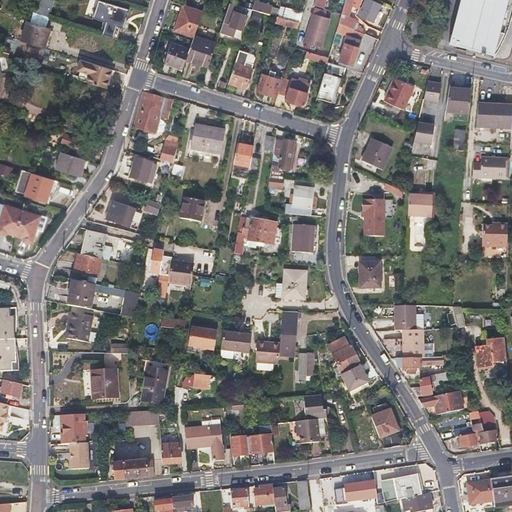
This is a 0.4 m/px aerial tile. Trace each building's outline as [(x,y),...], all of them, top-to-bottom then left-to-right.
[(36,0),(33,13),(49,18),(52,6),(41,3),(42,0),(36,0)] [(116,37),(120,25),(127,28),(133,10),(102,0),(96,18),(110,22),(106,34),(116,37)] [(346,0),(341,21),(356,29),(359,21),(350,17),(354,0),(346,0)] [(373,0),(366,0),(364,6),(360,15),(374,21),(382,4),(373,0)] [(511,0),(459,0),(449,41),(480,49),(479,52),(485,53),(485,50),(493,52),(495,45),(499,46),(509,27),(511,15),(511,0)] [(253,10),(261,12),(270,14),(272,5),(255,1),(253,10)] [(234,37),(237,28),(243,30),(248,16),(236,12),(238,6),(229,3),(220,32),(234,37)] [(280,7),(272,5),(270,14),(277,16),(280,7)] [(175,30),(194,37),(194,36),(203,12),(184,6),(175,30)] [(253,10),(238,6),(236,12),(248,16),(250,17),(253,10)] [(47,28),(49,18),(33,13),(30,23),(47,28)] [(331,18),(314,13),(305,42),(322,47),(331,18)] [(298,28),(299,25),(300,22),(277,16),(275,22),(298,28)] [(350,34),(342,63),(349,64),(349,62),(354,63),(361,39),(363,40),(367,34),(356,29),(341,21),(338,28),(350,34)] [(51,29),(47,28),(30,23),(28,22),(22,41),(45,49),(51,29)] [(189,50),(186,58),(208,67),(216,44),(194,36),(194,37),(189,50)] [(182,69),(186,58),(189,50),(171,43),(164,62),(182,69)] [(246,88),(249,78),(253,65),(255,59),(253,56),(239,51),(229,82),(246,88)] [(328,64),(330,58),(316,53),(314,60),(328,64)] [(0,55),(0,74),(11,72),(8,58),(0,55)] [(112,70),(103,67),(93,64),(87,83),(107,89),(112,70)] [(337,93),(335,92),(334,92),(338,77),(332,75),(332,74),(343,77),(346,68),(328,64),(317,97),(335,102),(337,93)] [(282,80),(272,77),(262,74),(257,91),(277,97),(279,93),(282,80)] [(287,101),(305,106),(312,83),(284,75),(282,80),(279,93),(288,96),(287,101)] [(395,77),(392,85),(389,92),(391,93),(388,101),(405,108),(415,86),(395,77)] [(428,80),(424,98),(438,101),(442,83),(428,80)] [(470,112),(471,100),(472,89),(450,88),(446,112),(470,112)] [(154,131),(156,122),(159,113),(167,115),(172,99),(143,91),(133,125),(154,131)] [(511,103),(480,103),(478,127),(511,127),(511,103)] [(420,111),(410,152),(414,153),(417,142),(430,145),(435,125),(421,122),(424,112),(420,111)] [(218,151),(220,140),(223,128),(194,123),(189,145),(218,151)] [(63,136),(62,139),(61,142),(85,150),(88,142),(85,141),(86,136),(59,128),(57,134),(63,136)] [(464,151),(465,141),(465,131),(455,131),(454,151),(464,151)] [(272,148),(273,145),(274,136),(265,134),(263,147),(272,148)] [(169,160),(172,161),(173,159),(177,143),(164,139),(160,157),(165,159),(169,160)] [(383,168),(388,158),(393,147),(375,139),(364,159),(383,168)] [(279,146),(273,145),(272,148),(269,172),(277,172),(277,169),(288,170),(291,144),(280,142),(279,146)] [(248,164),(249,156),(251,145),(236,143),(232,162),(248,164)] [(411,147),(404,146),(402,152),(409,155),(411,147)] [(57,150),(54,159),(52,168),(75,175),(81,158),(57,150)] [(152,160),(136,155),(131,175),(147,179),(152,160)] [(258,157),(249,156),(248,164),(247,168),(256,169),(258,157)] [(474,177),(510,180),(511,158),(484,157),(483,163),(475,163),(474,177)] [(172,161),(169,160),(165,159),(161,175),(168,177),(172,161)] [(156,161),(152,160),(147,179),(151,180),(156,161)] [(22,171),(19,181),(16,191),(46,201),(53,180),(22,171)] [(282,177),(268,176),(268,177),(267,184),(281,186),(282,177)] [(312,187),(303,186),(294,185),(291,205),(310,207),(312,187)] [(407,193),(407,215),(430,215),(431,190),(423,190),(423,194),(417,194),(407,193)] [(199,220),(201,210),(203,200),(183,196),(179,216),(199,220)] [(110,199),(108,217),(131,219),(133,200),(110,199)] [(364,200),(364,205),(364,210),(369,211),(369,215),(366,215),(366,235),(385,235),(386,199),(368,199),(368,200),(364,200)] [(6,231),(15,234),(22,211),(4,206),(0,218),(0,231),(6,233),(6,231)] [(22,211),(15,234),(22,236),(22,238),(32,241),(40,216),(22,211)] [(273,243),(273,242),(273,240),(279,241),(281,226),(276,226),(276,221),(246,217),(245,226),(242,226),(241,232),(236,231),(233,248),(241,249),(243,240),(260,242),(260,246),(264,246),(264,242),(273,243)] [(482,244),(508,245),(509,222),(498,221),(498,225),(493,225),(483,224),(482,244)] [(317,252),(317,239),(318,226),(299,225),(298,251),(317,252)] [(103,258),(107,259),(110,260),(113,246),(105,244),(107,234),(89,230),(83,254),(103,258)] [(167,273),(170,254),(162,252),(162,250),(153,248),(150,270),(167,273)] [(99,276),(103,258),(83,254),(81,253),(76,271),(99,276)] [(172,254),(170,254),(167,273),(168,273),(168,278),(188,281),(190,273),(191,263),(184,262),(185,259),(172,257),(172,254)] [(379,262),(370,262),(361,262),(359,287),(378,287),(379,262)] [(307,271),(285,270),(284,285),(277,284),(276,296),(305,298),(307,271)] [(146,276),(145,279),(145,282),(157,284),(155,294),(163,295),(166,280),(146,276)] [(70,278),(68,287),(66,296),(89,300),(93,282),(70,278)] [(98,283),(97,287),(96,290),(107,292),(108,285),(98,283)] [(119,314),(125,315),(132,316),(137,291),(124,289),(119,314)] [(89,300),(66,296),(64,303),(87,308),(89,300)] [(396,331),(404,331),(418,330),(416,306),(395,307),(396,331)] [(19,362),(17,362),(16,362),(14,318),(16,318),(16,308),(0,308),(0,371),(19,371),(19,362)] [(281,352),(286,352),(291,353),(292,333),(295,333),(296,311),(284,311),(281,352)] [(65,337),(78,340),(91,342),(96,317),(67,312),(65,320),(68,320),(65,337)] [(182,323),(178,322),(175,322),(175,320),(167,319),(168,315),(160,314),(158,324),(181,328),(182,323)] [(418,330),(404,331),(405,358),(422,357),(426,357),(425,330),(418,330)] [(251,334),(222,331),(220,350),(249,353),(251,334)] [(280,339),(258,337),(256,361),(279,362),(280,339)] [(348,346),(346,342),(344,337),(329,344),(342,374),(341,374),(348,390),(368,381),(350,345),(348,346)] [(487,344),(482,345),(476,345),(478,367),(494,365),(494,363),(507,361),(505,337),(487,339),(487,344)] [(422,364),(422,357),(405,358),(397,359),(399,367),(405,366),(411,366),(412,374),(418,373),(417,365),(422,364)] [(159,406),(162,390),(164,374),(144,370),(139,403),(159,406)] [(113,399),(112,385),(112,371),(87,371),(88,400),(113,399)] [(422,396),(427,395),(432,394),(430,387),(434,386),(433,383),(435,382),(434,374),(427,375),(428,377),(419,379),(422,396)] [(4,381),(3,387),(2,393),(19,398),(21,385),(4,381)] [(459,390),(419,400),(422,406),(435,403),(438,413),(463,407),(459,390)] [(325,410),(324,410),(322,410),(321,407),(320,395),(303,397),(305,421),(316,420),(322,420),(326,419),(326,421),(325,410)] [(234,410),(244,409),(243,401),(238,401),(233,402),(234,410)] [(379,438),(388,434),(397,430),(389,410),(371,417),(379,438)] [(157,412),(124,413),(125,427),(158,426),(157,412)] [(82,414),(62,415),(63,425),(68,425),(68,432),(63,432),(63,443),(69,443),(83,443),(83,435),(85,435),(87,435),(86,421),(82,421),(82,414)] [(492,417),(480,420),(481,422),(483,431),(496,430),(492,417)] [(305,421),(296,422),(297,431),(299,430),(302,444),(320,442),(319,435),(316,420),(305,421)] [(322,420),(316,420),(319,435),(325,434),(322,420)] [(474,433),(479,432),(483,431),(481,422),(472,424),(473,426),(474,433)] [(213,461),(224,460),(220,426),(184,430),(186,449),(211,446),(213,461)] [(480,444),(479,432),(474,433),(473,426),(454,429),(455,436),(457,436),(459,446),(467,445),(468,447),(471,447),(471,445),(480,444)] [(479,432),(480,444),(487,443),(488,444),(490,444),(490,442),(499,441),(497,430),(496,430),(483,431),(479,432)] [(234,455),(249,453),(247,438),(247,435),(232,437),(234,455)] [(247,438),(249,453),(272,450),(270,435),(247,438)] [(452,448),(459,446),(457,436),(455,436),(450,437),(452,448)] [(87,468),(86,443),(85,443),(83,443),(69,443),(69,469),(87,468)] [(160,447),(160,456),(161,466),(180,465),(178,446),(160,447)] [(154,477),(152,456),(115,459),(116,480),(154,477)] [(386,480),(390,500),(401,497),(415,494),(416,494),(411,474),(386,480)] [(511,484),(511,477),(491,481),(494,501),(495,508),(511,504),(511,484)] [(310,509),(307,480),(298,480),(300,510),(310,509)] [(494,501),(491,481),(467,487),(470,505),(494,501)] [(275,492),(275,488),(274,484),(263,485),(264,488),(257,489),(259,508),(262,507),(262,504),(276,503),(275,492)] [(330,487),(332,500),(340,499),(339,486),(330,487)] [(247,489),(239,490),(231,491),(233,508),(249,507),(247,489)] [(284,491),(275,492),(276,503),(276,511),(282,511),(290,511),(289,504),(285,505),(284,491)] [(416,494),(415,494),(401,497),(404,509),(408,509),(408,511),(409,511),(415,511),(422,511),(422,510),(431,508),(428,492),(416,494)] [(171,498),(172,507),(175,506),(191,504),(190,496),(171,498)] [(171,499),(162,500),(154,501),(155,511),(168,509),(172,509),(172,507),(171,498),(170,498),(171,499)] [(0,511),(17,511),(17,503),(0,503),(0,511)]
